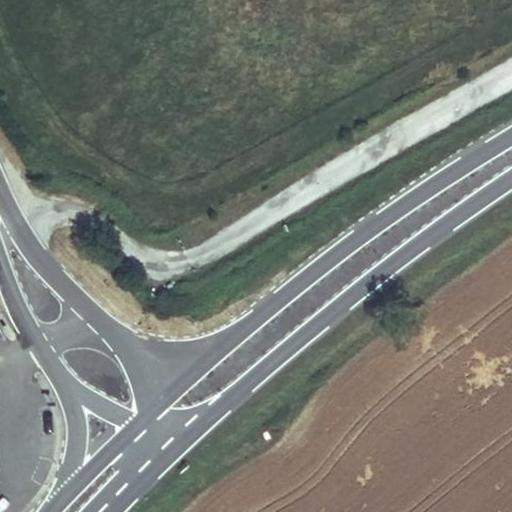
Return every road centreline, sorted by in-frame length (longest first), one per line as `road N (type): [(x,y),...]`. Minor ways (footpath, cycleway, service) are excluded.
road 1 (primary): [(173,436),(511,177)]
road 2 (primary): [(511,139),(453,173),(218,353)]
road 3 (tertiary): [(98,313),(51,270),(0,190)]
